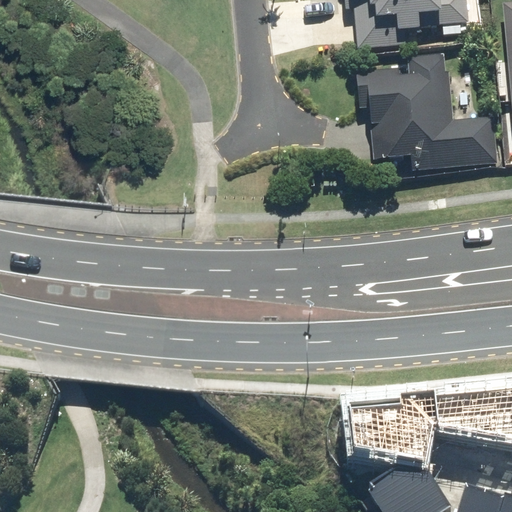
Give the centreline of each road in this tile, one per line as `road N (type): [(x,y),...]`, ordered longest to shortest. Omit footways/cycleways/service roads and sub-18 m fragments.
road 1 (secondary): [(511,327),(316,349),(0,316)]
road 2 (secondary): [(0,249),(263,277)]
road 3 (secondary): [(263,277),(296,293),(379,305),(511,292)]
road 4 (secondary): [(263,277),(511,247)]
